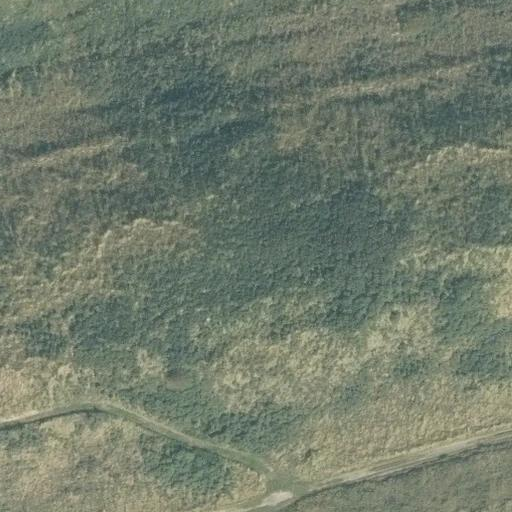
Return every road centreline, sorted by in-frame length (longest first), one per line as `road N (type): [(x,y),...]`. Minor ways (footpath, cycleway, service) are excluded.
road 1 (track): [(285,495),(250,463),(106,411),(0,427)]
road 2 (track): [(285,495),(511,437)]
